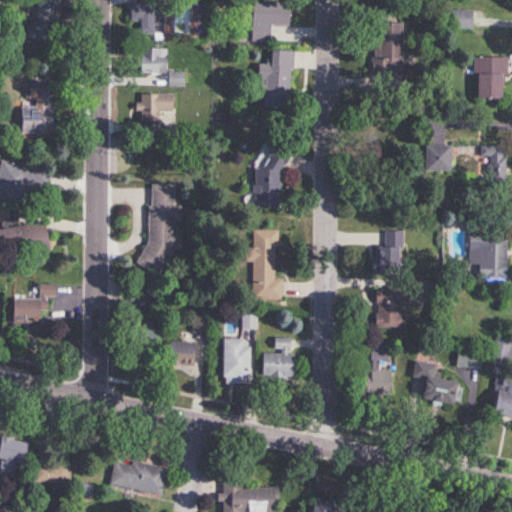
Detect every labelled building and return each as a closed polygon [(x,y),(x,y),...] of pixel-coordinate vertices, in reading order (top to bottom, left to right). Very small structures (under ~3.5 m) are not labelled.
[(36,0),(26,38),(47,43),(58,0),(36,0)] [(288,2),(251,0),(251,14),(245,14),(244,40),(269,40),(269,25),(287,26),(288,2)] [(163,3),(129,3),(129,19),(139,19),(139,32),(163,32),(163,3)] [(472,10),(449,10),(449,29),(472,29),(472,10)] [(371,22),(371,75),(402,75),(402,22),(371,22)] [(185,86),(185,72),(166,72),(167,48),(140,47),(139,75),(140,75),(140,85),(185,86)] [(256,88),(262,88),(262,105),(290,106),(292,51),(268,49),(268,63),(257,62),(256,88)] [(503,57),(473,57),(473,99),(503,99),(503,57)] [(24,83),(24,101),(50,101),(50,83),(24,83)] [(174,94),(138,94),(138,120),(160,120),(160,111),(174,111),(174,94)] [(20,134),(50,134),(50,108),(20,108),(20,134)] [(482,137),(482,186),(504,186),(504,137),(482,137)] [(254,167),(252,207),(280,207),(282,150),(265,149),(264,168),(254,167)] [(0,197),(20,202),(24,185),(45,190),(49,170),(0,160),(0,197)] [(175,185),(149,184),(147,269),(167,270),(168,247),(180,247),(181,232),(175,232),(176,221),(182,221),(183,206),(175,205),(175,185)] [(0,254),(48,250),(45,224),(0,228),(0,254)] [(251,260),(251,299),(281,299),(282,278),(275,278),(275,230),(252,229),(252,247),(244,247),(244,260),(251,260)] [(383,230),(382,271),(402,272),(404,230),(383,230)] [(505,277),(505,231),(467,231),(467,265),(477,265),(477,277),(505,277)] [(12,322),(40,322),(40,310),(46,310),(46,296),(55,296),(55,283),(37,284),(38,299),(12,299),(12,322)] [(151,304),(148,288),(129,292),(132,308),(151,304)] [(374,327),(402,327),(402,291),(374,291),(374,327)] [(193,331),(208,331),(208,305),(193,305),(193,331)] [(256,311),(240,311),(240,329),(256,329),(256,311)] [(157,324),(131,324),(131,354),(157,354),(157,324)] [(260,352),(260,376),(293,376),(293,337),(273,337),(273,352),(260,352)] [(245,338),(220,338),(220,381),(245,381),(245,338)] [(510,342),(494,339),(491,356),(506,359),(510,342)] [(193,341),(166,341),(166,365),(193,365),(193,341)] [(355,368),(355,392),(388,392),(388,343),(369,342),(368,368),(355,368)] [(481,353),(457,348),(454,365),(478,369),(481,353)] [(417,398),(456,405),(460,381),(432,376),(435,364),(413,360),(410,377),(420,379),(417,398)] [(489,415),(511,418),(511,376),(496,374),(489,415)] [(28,443),(1,436),(0,440),(0,473),(13,476),(17,462),(23,463),(28,443)] [(34,483),(68,483),(69,444),(35,444),(34,483)] [(161,496),(166,469),(113,459),(108,486),(161,496)] [(241,486),(241,480),(221,480),(220,511),(276,511),(277,487),(241,486)] [(89,485),(78,485),(78,495),(89,495),(89,485)] [(367,511),(312,500),(309,511),(367,511)] [(0,511),(19,511),(20,511),(0,502),(0,511)]
